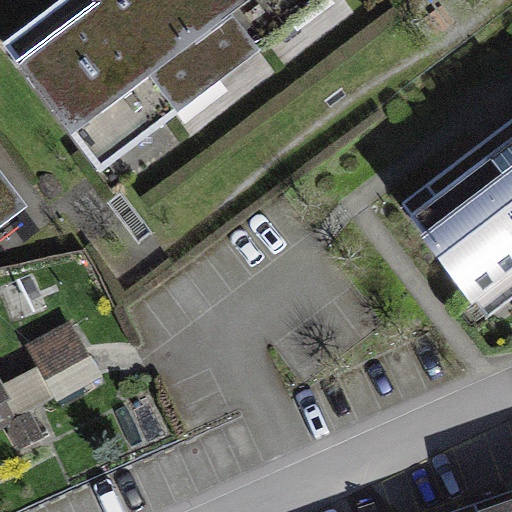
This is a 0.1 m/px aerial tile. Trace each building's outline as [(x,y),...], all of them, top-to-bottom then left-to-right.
[(338,0),(60,0),(0,44),(0,54),(93,182),(341,3),(338,0)] [(511,116),(405,197),(508,333),(511,330),(511,116)] [(73,322),(28,346),(58,399),(102,375),(73,322)] [(0,379),(0,403),(10,399),(0,379)] [(511,511),(511,495),(470,510),(470,511),(511,511)]
